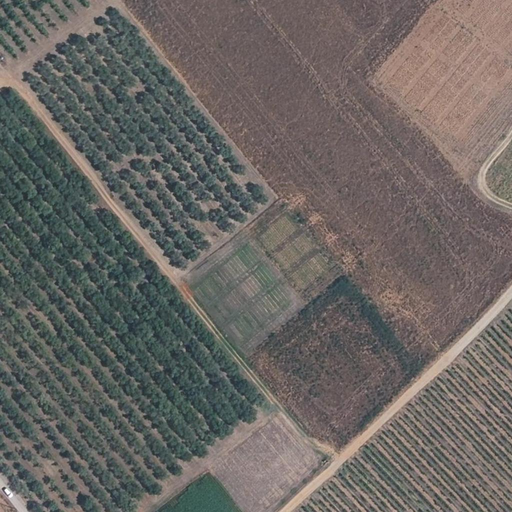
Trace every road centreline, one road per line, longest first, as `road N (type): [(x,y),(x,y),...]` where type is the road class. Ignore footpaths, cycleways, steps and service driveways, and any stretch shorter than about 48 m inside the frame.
road 1 (track): [(511,294),(286,511)]
road 2 (track): [(0,79),(112,0)]
